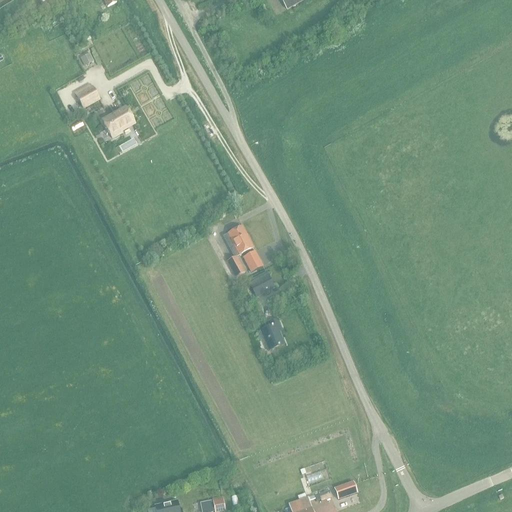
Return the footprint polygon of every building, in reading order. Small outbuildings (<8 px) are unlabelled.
[(277,0),(284,12),(305,0),(277,0)] [(94,56),(80,63),(84,71),(98,64),(94,56)] [(76,98),(83,109),(99,100),(92,89),(76,98)] [(102,121),(112,139),(121,133),(120,131),(134,124),(125,108),(102,121)] [(227,235),(238,256),(253,249),(241,227),(227,235)] [(255,251),(242,257),(250,273),(263,267),(255,251)] [(227,262),(236,278),(244,273),(235,258),(227,262)] [(267,277),(250,286),(255,297),(273,288),(267,277)] [(242,299),(245,305),(251,302),(249,296),(242,299)] [(259,332),(267,352),(284,345),(279,332),(282,331),(277,320),(268,324),(270,328),(259,332)] [(357,494),(353,484),(353,483),(334,490),(338,501),(349,497),(357,494)] [(329,491),(318,495),(321,502),(331,498),(329,491)] [(311,511),(307,498),(290,504),(292,511),(311,511)] [(212,502),(214,511),(224,511),(222,499),(212,502)] [(154,507),(155,511),(179,511),(177,502),(154,507)] [(204,503),(205,511),(212,511),(210,502),(204,503)]
